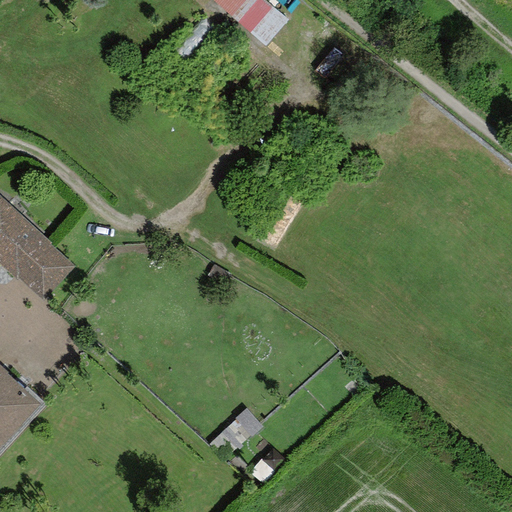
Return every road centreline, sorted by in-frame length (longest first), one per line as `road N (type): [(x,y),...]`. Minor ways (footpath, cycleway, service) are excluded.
road 1 (unknown): [(0,133),(61,151),(131,222),(161,227),(199,203),(315,90)]
road 2 (track): [(511,152),(319,0)]
